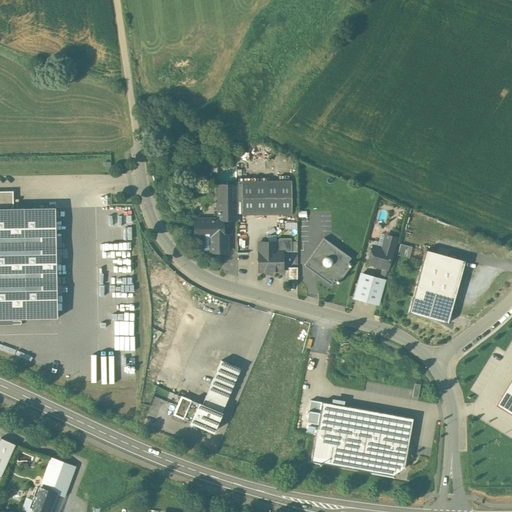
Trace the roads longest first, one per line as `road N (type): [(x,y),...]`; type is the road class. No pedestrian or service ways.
road 1 (residential): [(434,360),(382,329),(220,285),(174,255),(143,199),(117,0)]
road 2 (secondary): [(368,511),(195,470),(0,385)]
road 3 (residential): [(450,511),(454,411),(434,360)]
